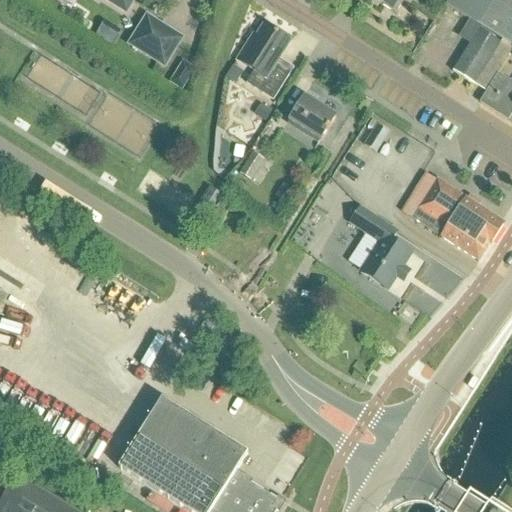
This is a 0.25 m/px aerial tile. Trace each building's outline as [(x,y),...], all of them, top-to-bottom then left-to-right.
[(105,0),(125,12),(132,0),(105,0)] [(409,6),(413,0),(369,0),(395,16),(403,2),(409,6)] [(511,0),(450,0),(446,7),(502,43),(511,48),(511,0)] [(163,66),(179,42),(147,22),(132,46),(163,66)] [(290,44),(264,28),(257,39),(253,37),(237,63),(254,74),(246,86),(273,103),(290,77),(275,68),(290,44)] [(511,52),(511,48),(502,43),(500,46),(478,32),(452,73),(486,94),(511,52)] [(196,69),(183,61),(170,83),(182,91),(196,69)] [(511,85),(498,77),(480,106),(508,123),(511,116),(511,85)] [(321,144),(336,121),(304,100),(289,124),(321,144)] [(264,108),(258,118),(266,123),(273,113),(264,108)] [(236,148),(234,158),(243,160),(245,149),(236,148)] [(251,183),(266,162),(255,154),(241,175),(251,183)] [(225,197),(241,178),(230,168),(213,186),(225,197)] [(467,203),(436,184),(426,177),(407,205),(401,215),(441,242),(479,265),(490,248),(504,227),(477,210),(480,206),(469,200),(467,203)] [(283,186),(275,199),(284,205),(292,192),(283,186)] [(211,217),(223,197),(209,189),(197,209),(211,217)] [(220,229),(226,220),(225,220),(229,213),(219,207),(209,222),(220,229)] [(400,282),(406,272),(402,270),(411,256),(391,243),(397,235),(360,211),(350,226),(380,245),(360,275),(387,293),(396,280),(400,282)] [(102,395),(128,377),(120,365),(93,383),(102,395)] [(278,511),(283,505),(236,476),(248,456),(162,402),(119,471),(183,511),(278,511)] [(71,452),(73,447),(55,440),(46,461),(60,467),(62,463),(81,471),(86,459),(71,452)] [(0,511),(73,511),(18,478),(21,474),(0,461),(0,511)] [(454,481),(453,482),(434,511),(439,511),(457,485),(457,483),(456,481),(454,481)]
